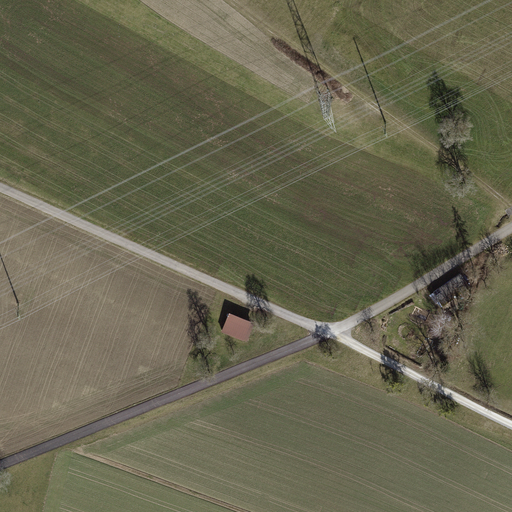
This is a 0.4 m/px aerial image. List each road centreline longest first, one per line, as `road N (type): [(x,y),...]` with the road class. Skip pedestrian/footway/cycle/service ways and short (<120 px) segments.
road 1 (unclassified): [(333,332),(0,186)]
road 2 (unclassified): [(0,465),(333,332)]
road 3 (track): [(233,0),(511,210)]
road 4 (unclassified): [(333,332),(511,229)]
road 5 (track): [(511,423),(333,332)]
